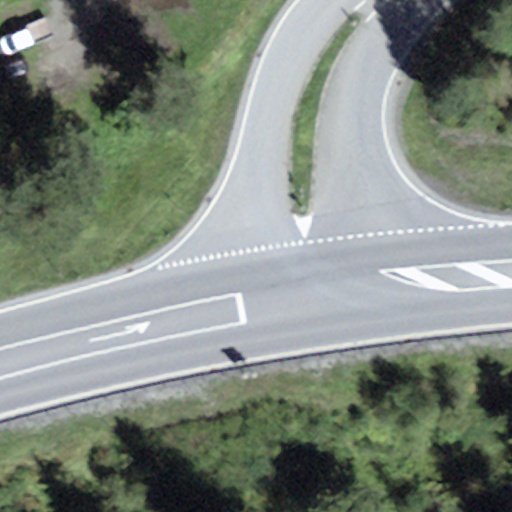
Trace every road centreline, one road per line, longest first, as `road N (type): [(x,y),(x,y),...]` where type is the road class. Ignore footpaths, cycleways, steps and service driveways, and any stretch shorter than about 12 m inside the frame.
road 1 (primary): [(322,285),(0,350)]
road 2 (residential): [(373,0),(346,35),(305,160),(322,285)]
road 3 (primary): [(511,268),(322,285)]
